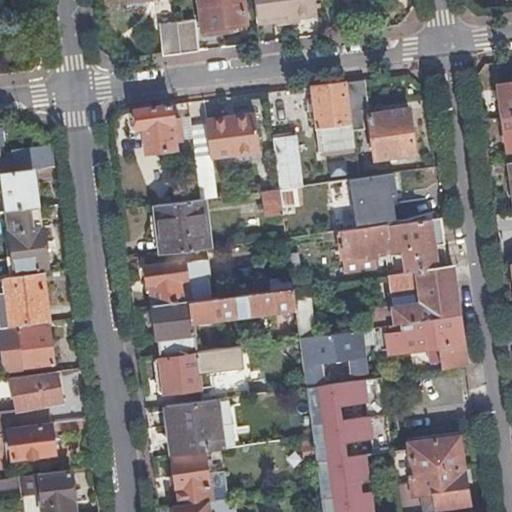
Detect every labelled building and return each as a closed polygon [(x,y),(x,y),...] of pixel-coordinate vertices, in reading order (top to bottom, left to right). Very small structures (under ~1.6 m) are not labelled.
[(247,24),(243,0),(198,0),(201,20),(179,23),(183,53),(200,51),(198,30),(202,29),(232,26),(247,24)] [(320,16),(317,0),(255,0),(259,25),(320,16)] [(183,53),(179,23),(162,25),(165,55),(183,53)] [(370,109),(366,80),(348,82),(354,130),(366,129),(364,110),(370,109)] [(321,148),(356,144),(354,130),(348,82),(313,87),(321,148)] [(511,82),(499,84),(504,118),(511,116),(511,82)] [(175,118),(173,105),(136,109),(139,130),(144,129),(147,153),(178,149),(177,140),(183,139),(180,117),(175,118)] [(410,109),(370,115),(376,158),(417,152),(410,109)] [(256,114),(207,121),(212,158),(261,151),(256,114)] [(293,136),(275,138),(281,190),(301,187),(293,136)] [(24,151),(26,170),(34,169),(56,166),(54,147),(24,151)] [(26,170),(4,172),(9,211),(38,207),(34,169),(26,170)] [(405,216),(400,171),(353,176),(358,221),(405,216)] [(280,224),(286,224),(281,190),(263,191),(267,217),(279,216),(280,224)] [(213,248),(206,199),(203,199),(157,205),(163,254),(213,248)] [(0,235),(12,234),(17,270),(50,266),(42,207),(38,207),(9,211),(0,211),(0,235)] [(405,249),(407,272),(449,267),(445,243),(442,218),(390,226),(390,224),(339,232),(344,258),(350,258),(376,254),(405,249)] [(155,306),(192,302),(186,261),(146,266),(148,284),(151,284),(155,306)] [(458,295),(454,266),(449,267),(407,272),(390,275),(392,292),(416,288),(416,293),(421,293),(423,303),(395,307),(395,314),(372,318),(373,328),(404,323),(461,315),(458,295)] [(51,322),(44,272),(5,277),(5,280),(0,280),(0,295),(8,294),(11,327),(51,322)] [(274,285),(275,291),(295,289),(294,278),(279,280),(279,284),(274,285)] [(219,319),(298,309),(295,291),(295,289),(275,291),(192,302),(155,306),(158,337),(160,338),(162,357),(198,352),(194,322),(199,321),(202,323),(216,322),(219,319)] [(308,289),(295,291),(298,309),(299,322),(312,320),(308,289)] [(461,315),(404,323),(405,331),(388,334),(390,353),(440,346),(443,369),(468,365),(465,339),(461,315)] [(56,365),(51,322),(11,327),(2,328),(7,371),(56,365)] [(349,333),(304,338),(306,354),(321,352),(323,362),(352,358),(349,333)] [(245,367),(242,346),(198,352),(162,357),(160,357),(161,359),(157,360),(161,391),(166,391),(166,392),(202,387),(200,373),(212,371),(245,367)] [(57,371),(13,377),(16,394),(20,393),(22,407),(46,404),(62,403),(58,371),(57,371)] [(235,378),(238,397),(267,393),(264,374),(235,378)] [(374,511),(367,455),(392,452),(392,451),(382,377),(308,387),(315,437),(322,487),(324,511),(374,511)] [(173,455),(224,448),(218,399),(166,406),(173,455)] [(10,420),(9,413),(0,413),(0,429),(18,427),(17,419),(12,420),(10,420)] [(10,429),(13,460),(56,455),(52,424),(10,429)] [(394,467),(400,511),(472,511),(461,436),(410,443),(411,448),(411,449),(392,452),(394,467)] [(174,457),(181,505),(214,500),(212,484),(210,484),(209,474),(207,460),(206,453),(174,457)] [(41,494),(43,511),(74,511),(70,471),(0,479),(0,491),(23,489),(24,496),(41,494)] [(230,509),(229,498),(214,500),(181,505),(176,505),(176,511),(237,511),(237,509),(230,509)]
